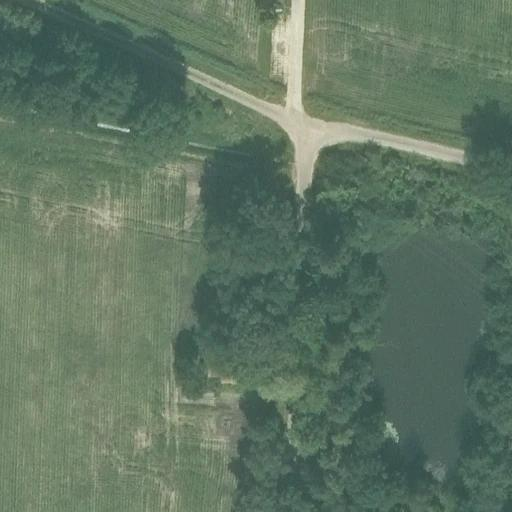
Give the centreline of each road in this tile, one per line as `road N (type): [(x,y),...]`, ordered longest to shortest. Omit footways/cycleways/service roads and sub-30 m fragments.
road 1 (unclassified): [(289,511),(308,131)]
road 2 (unclassified): [(511,173),(308,131)]
